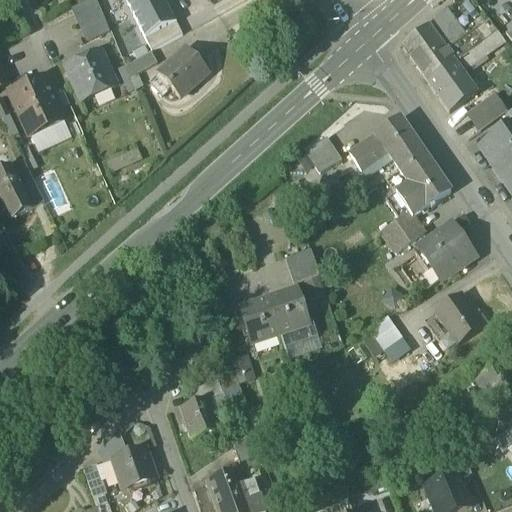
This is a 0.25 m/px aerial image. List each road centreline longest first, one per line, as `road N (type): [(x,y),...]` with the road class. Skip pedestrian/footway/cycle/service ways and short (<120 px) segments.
road 1 (secondary): [(0,377),(367,41)]
road 2 (residential): [(367,41),(511,254)]
road 3 (residential): [(149,392),(17,511)]
road 4 (residential): [(193,511),(149,392)]
